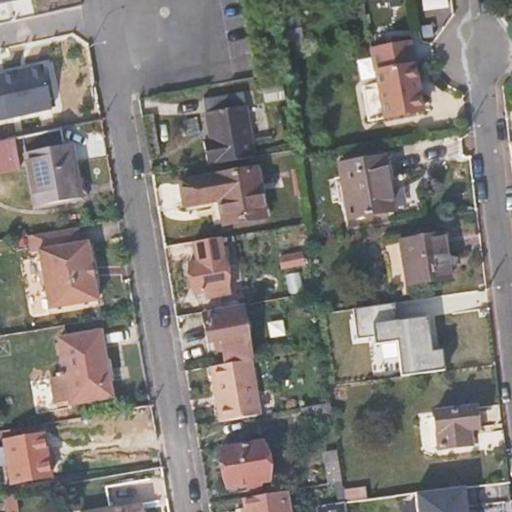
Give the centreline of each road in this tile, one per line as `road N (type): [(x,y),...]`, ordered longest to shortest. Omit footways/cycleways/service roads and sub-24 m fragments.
road 1 (residential): [(108,14),(190,511)]
road 2 (residential): [(468,39),(511,373)]
